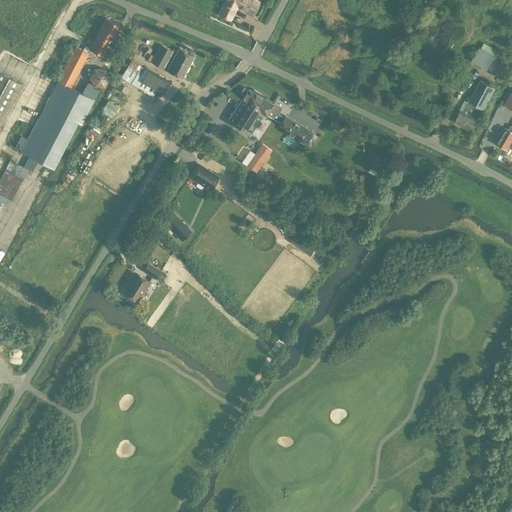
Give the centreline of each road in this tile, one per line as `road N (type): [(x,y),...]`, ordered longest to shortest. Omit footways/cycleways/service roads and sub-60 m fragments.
road 1 (unclassified): [(0,427),(198,106),(252,58)]
road 2 (unclassified): [(511,188),(252,58)]
road 3 (unclassified): [(252,58),(109,0)]
